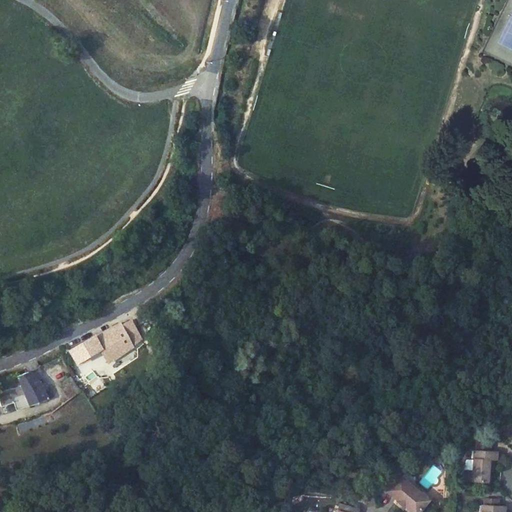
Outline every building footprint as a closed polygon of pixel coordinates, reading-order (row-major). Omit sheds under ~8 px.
[(86,343),(68,352),(75,362),(98,350),(108,364),(140,344),(129,324),(122,328),(120,325),(86,343)] [(27,374),(18,377),(23,390),(11,395),(17,411),(27,406),(31,407),(47,400),(53,397),(48,389),(42,391),(39,383),(27,374)] [(75,383),(64,390),(70,399),(81,391),(75,383)] [(486,453),(468,450),(467,460),(466,471),(463,471),(462,482),(483,485),(485,471),(486,462),(489,462),(491,463),(492,454),(486,453)] [(459,459),(458,470),(463,471),(466,471),(467,460),(459,459)] [(397,493),(403,500),(401,501),(411,511),(427,497),(401,468),(384,482),(395,495),(397,493)] [(393,496),(399,503),(401,501),(403,500),(397,493),(395,495),(393,496)] [(352,511),(355,505),(337,500),(333,511),(352,511)]
